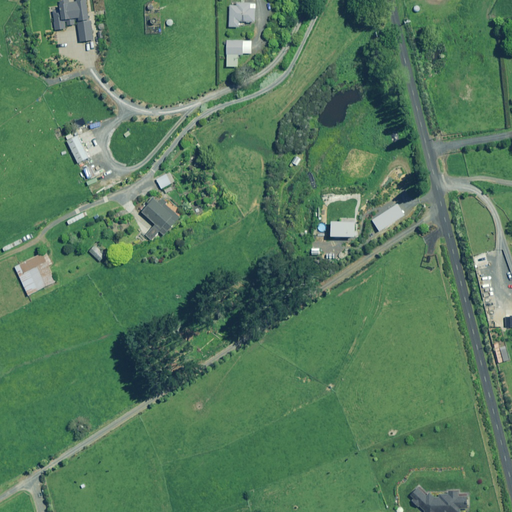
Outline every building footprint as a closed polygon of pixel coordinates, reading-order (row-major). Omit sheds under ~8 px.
[(75,24),(75,22),(75,20),(79,20),(80,21),(88,20),(87,7),(86,4),(86,2),(86,0),(77,0),(78,2),(70,3),(69,0),(65,0),(60,1),(61,10),(53,11),(55,31),(66,30),(65,23),(67,23),(67,25),(75,24)] [(235,3),(235,6),(230,5),(229,27),(239,27),(240,22),(255,22),(256,4),(235,3)] [(90,21),(78,23),(80,42),(93,40),(90,21)] [(252,54),(252,41),(227,41),(226,55),(243,55),(243,54),(252,54)] [(78,136),(73,138),(67,141),(78,163),(89,158),(78,136)] [(95,175),(93,171),(91,166),(84,170),(88,178),(95,175)] [(96,175),(105,171),(103,167),(95,170),(93,171),(95,175),(96,175)] [(174,182),(169,173),(156,180),(161,189),(174,182)] [(159,203),(153,198),(141,211),(156,225),(147,235),(152,240),(160,232),(164,235),(184,213),(168,198),(166,201),(163,199),(159,203)] [(343,237),(343,233),(337,232),(335,237),(340,238),(339,241),(344,243),(345,237),(343,237)] [(103,250),(101,252),(95,246),(89,252),(99,262),(105,257),(107,254),(103,250)] [(56,282),(48,266),(52,264),(47,253),(43,255),(15,268),(28,296),(56,282)] [(509,360),(504,341),(494,344),(499,363),(509,360)] [(467,493),(459,493),(459,491),(448,491),(448,493),(439,493),(439,497),(435,497),(430,492),(428,493),(419,485),(410,495),(414,499),(412,502),(419,508),(420,507),(425,511),(424,511),(461,511),(461,509),(467,509),(467,493)]
